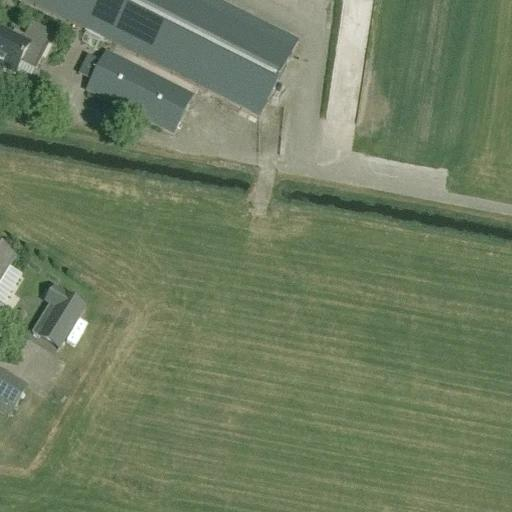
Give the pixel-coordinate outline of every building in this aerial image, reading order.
[(296,45),(208,0),(22,0),(259,120),(296,45)] [(32,26),(23,43),(0,31),(0,69),(15,77),(20,66),(35,74),(54,38),(32,26)] [(151,79),(105,56),(87,93),(172,137),(191,99),(151,79)] [(0,283),(14,259),(0,250),(0,283)] [(54,291),(45,305),(50,308),(33,337),(57,352),(58,352),(84,310),(54,291)] [(0,412),(8,418),(26,390),(0,373),(0,412)]
